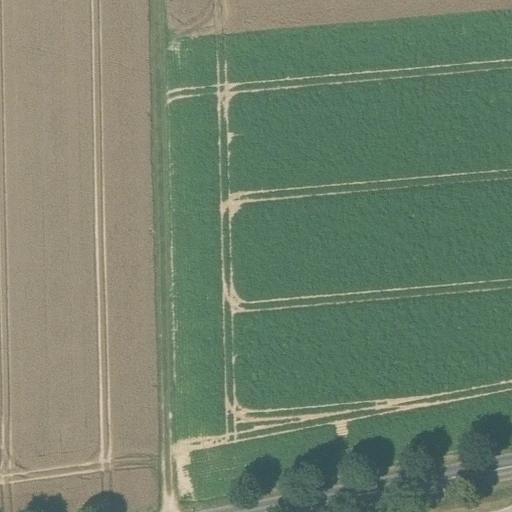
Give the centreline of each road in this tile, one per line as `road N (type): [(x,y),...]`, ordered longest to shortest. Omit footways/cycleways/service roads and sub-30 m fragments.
road 1 (track): [(168,511),(151,0)]
road 2 (secondary): [(279,511),(511,467)]
